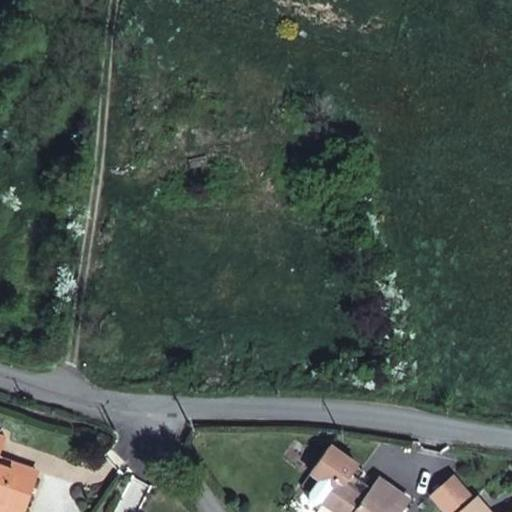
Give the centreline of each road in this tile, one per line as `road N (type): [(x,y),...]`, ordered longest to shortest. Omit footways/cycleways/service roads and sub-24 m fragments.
road 1 (unknown): [(127,0),(65,403)]
road 2 (residential): [(107,408),(289,416),(511,440)]
road 3 (residential): [(107,408),(221,511)]
